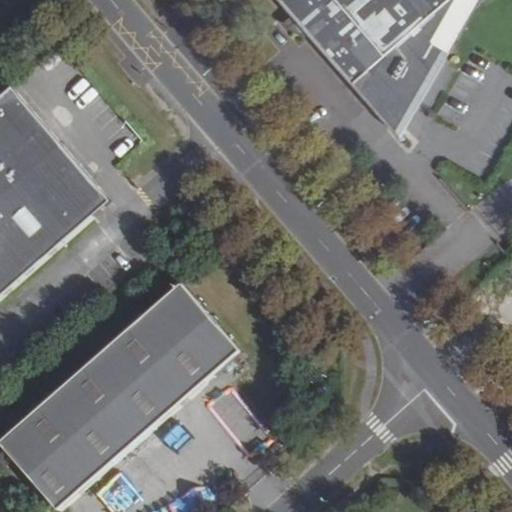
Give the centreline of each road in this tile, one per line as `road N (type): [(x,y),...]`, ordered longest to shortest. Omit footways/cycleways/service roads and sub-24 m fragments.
road 1 (unclassified): [(112,0),(439,376)]
road 2 (unclassified): [(439,376),(288,511)]
road 3 (unknown): [(147,197),(48,102)]
